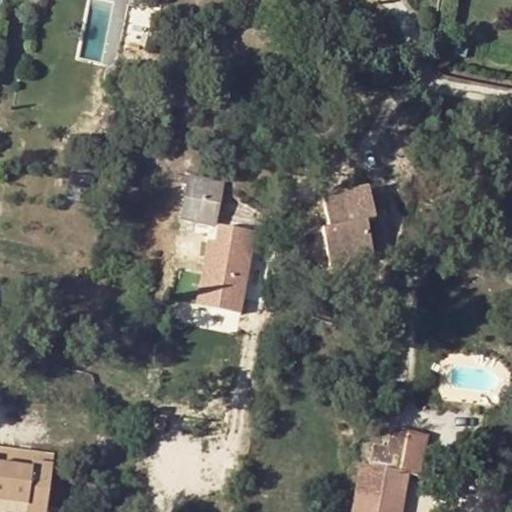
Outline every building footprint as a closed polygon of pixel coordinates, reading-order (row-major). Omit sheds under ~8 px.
[(187,176),(186,185),(180,218),(213,225),(219,185),(208,183),(209,181),(187,176)] [(329,231),(362,224),(375,221),(368,188),(321,199),(329,231)] [(272,223),(274,215),(266,212),(264,221),(272,223)] [(324,223),(302,221),(299,273),(319,275),(323,231),(324,223)] [(329,231),(323,231),(331,265),(370,256),(362,224),(329,231)] [(192,279),(257,289),(262,255),(247,252),(249,242),(240,241),(241,238),(199,231),(198,242),(192,279)] [(180,239),(174,275),(192,279),(198,242),(180,239)] [(262,255),(257,289),(271,292),(277,258),(262,255)] [(370,256),(331,265),(334,276),(372,265),(370,256)] [(162,343),(168,344),(173,344),(176,335),(165,332),(162,343)] [(181,356),(182,347),(173,344),(168,344),(167,353),(181,356)] [(151,379),(159,381),(167,356),(158,353),(151,379)] [(149,378),(144,399),(143,402),(157,406),(163,383),(159,381),(151,379),(149,378)] [(165,416),(149,413),(146,430),(162,432),(165,416)] [(408,475),(418,477),(422,456),(372,447),(368,465),(364,492),(362,499),(402,507),(406,485),(408,475)] [(0,500),(27,504),(25,511),(46,511),(53,455),(0,448),(0,500)] [(356,490),(364,492),(368,465),(360,463),(356,490)] [(406,485),(416,487),(418,477),(408,475),(406,485)]
